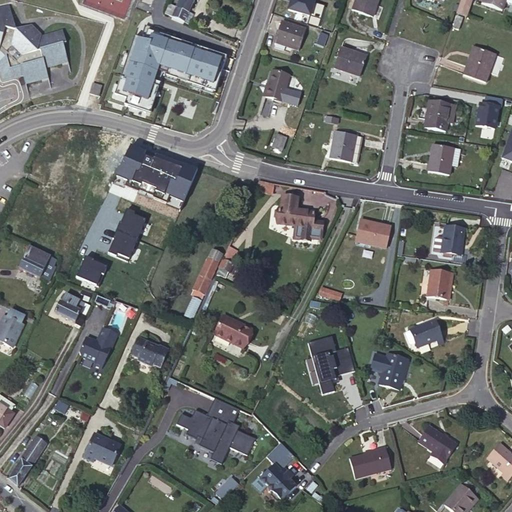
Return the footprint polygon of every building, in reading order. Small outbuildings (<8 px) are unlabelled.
[(169,7),(165,16),(172,19),(184,24),(189,27),(193,17),(189,15),(195,0),(180,0),(176,10),(169,7)] [(339,3),(330,0),(327,11),(322,9),(315,31),(319,32),(327,35),(339,3)] [(379,0),(354,0),(351,10),(372,18),(379,0)] [(471,1),(466,0),(459,0),(455,15),(465,18),(471,1)] [(504,4),(505,0),(482,0),(480,5),(501,13),(504,4)] [(67,64),(63,46),(66,46),(62,32),(40,39),(30,28),(16,31),(9,8),(0,10),(0,50),(8,56),(5,60),(0,64),(0,73),(3,82),(23,77),(25,85),(48,79),(46,70),(67,64)] [(457,31),(461,19),(456,17),(452,30),(457,31)] [(275,45),(285,49),(297,52),(304,31),(281,23),(275,45)] [(112,91),(108,101),(150,113),(162,75),(217,92),(226,58),(139,29),(119,91),(112,91)] [(327,35),(319,32),(317,38),(325,42),(327,35)] [(285,49),(275,45),(273,50),(283,54),(285,49)] [(365,58),(340,49),(333,69),(359,78),(365,58)] [(494,57),(472,49),(462,77),(484,85),(494,57)] [(0,55),(3,58),(5,60),(8,56),(0,50),(0,55)] [(271,73),(267,86),(264,98),(281,103),(287,78),(271,73)] [(101,88),(92,86),(89,96),(98,99),(101,88)] [(446,124),(449,107),(428,103),(423,130),(444,133),(446,124)] [(454,108),(449,107),(446,124),(451,125),(454,108)] [(511,126),(501,160),(511,164),(511,126)] [(67,129),(65,153),(87,155),(86,168),(98,169),(99,151),(122,153),(123,133),(67,129)] [(351,164),(356,138),(333,134),(328,160),(351,165),(351,164)] [(290,139),(278,135),(273,147),(286,151),(290,139)] [(361,140),(356,138),(351,164),(356,165),(361,140)] [(181,208),(197,171),(131,147),(113,184),(181,208)] [(450,168),(453,151),(430,147),(426,173),(448,177),(450,168)] [(459,152),(453,151),(450,168),(456,169),(459,152)] [(67,208),(74,183),(61,180),(55,205),(67,208)] [(271,195),(274,185),(260,182),(258,184),(255,191),(271,195)] [(278,208),(275,225),(294,227),(292,240),(309,243),(309,240),(318,241),(320,238),(322,224),(312,222),(313,214),(296,211),(298,200),(282,198),(280,208),(278,208)] [(117,232),(137,241),(146,218),(126,210),(117,232)] [(80,217),(74,233),(88,238),(93,221),(80,217)] [(389,229),(360,222),(355,243),(384,250),(389,229)] [(434,239),(432,251),(440,253),(443,254),(450,255),(459,256),(464,231),(444,227),(442,238),(443,238),(436,237),(434,239)] [(137,241),(117,232),(108,254),(128,263),(137,241)] [(55,260),(29,248),(18,270),(40,280),(40,278),(47,282),(54,268),(52,267),(55,260)] [(237,253),(228,249),(222,260),(232,265),(237,253)] [(211,250),(206,262),(217,267),(223,256),(211,250)] [(106,267),(83,258),(75,278),(97,287),(106,267)] [(222,260),(219,269),(228,273),(232,265),(222,260)] [(217,267),(206,262),(199,277),(211,282),(217,267)] [(232,265),(228,273),(227,274),(237,279),(242,270),(232,265)] [(447,290),(450,273),(430,270),(426,297),(448,301),(450,290),(447,290)] [(211,282),(199,277),(193,291),(205,296),(211,282)] [(322,288),(319,296),(340,304),(343,295),(322,288)] [(54,313),(81,326),(86,317),(79,313),(83,305),(65,295),(61,303),(59,302),(54,313)] [(201,302),(192,298),(183,316),(192,320),(201,302)] [(79,313),(86,317),(90,308),(83,305),(79,313)] [(22,326),(18,324),(22,316),(10,310),(6,318),(2,316),(0,320),(0,344),(2,344),(11,349),(22,326)] [(222,317),(213,336),(241,350),(250,331),(222,317)] [(435,342),(440,340),(433,321),(409,330),(415,349),(435,342)] [(116,335),(102,328),(96,343),(85,338),(78,352),(80,356),(93,363),(92,365),(101,369),(116,335)] [(353,372),(347,347),(334,351),(330,336),(307,342),(311,358),(313,357),(320,384),(318,384),(321,396),(333,393),(330,381),(334,380),(334,377),(353,372)] [(158,347),(138,338),(130,356),(138,359),(136,362),(150,368),(151,365),(160,369),(168,350),(159,346),(158,347)] [(374,355),(369,370),(381,374),(377,385),(399,391),(408,361),(386,355),(385,359),(374,355)] [(0,425),(4,428),(13,415),(9,412),(13,406),(0,396),(0,425)] [(213,454),(210,461),(221,466),(229,449),(247,457),(254,439),(236,432),(238,427),(232,425),(238,411),(212,400),(205,417),(193,412),(190,420),(180,416),(175,427),(186,432),(185,436),(195,440),(195,441),(196,438),(201,441),(198,447),(213,454)] [(456,446),(427,427),(417,443),(431,453),(429,457),(442,466),(456,446)] [(92,435),(82,459),(91,464),(93,460),(110,467),(119,447),(92,435)] [(192,445),(198,447),(201,441),(196,438),(195,441),(195,440),(192,445)] [(7,481),(16,488),(44,446),(34,439),(19,460),(21,461),(7,481)] [(294,459),(279,444),(266,459),(273,466),(265,475),(261,475),(251,485),(260,494),(267,488),(271,492),(271,497),(276,502),(280,502),(296,488),(289,481),(292,477),(284,469),(294,459)] [(507,451),(500,445),(487,459),(503,473),(501,476),(508,482),(511,477),(511,456),(506,452),(507,451)] [(391,471),(386,450),(349,459),(354,480),(391,471)] [(215,495),(223,502),(238,486),(233,481),(230,485),(227,483),(215,495)] [(467,511),(466,510),(475,499),(460,486),(443,506),(450,511),(467,511)] [(467,511),(477,501),(475,499),(466,510),(467,511)]
